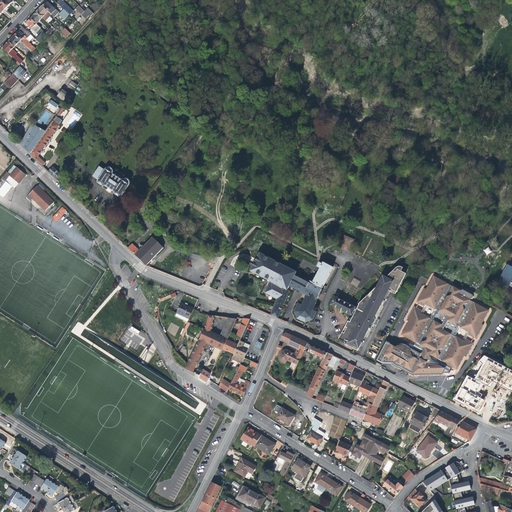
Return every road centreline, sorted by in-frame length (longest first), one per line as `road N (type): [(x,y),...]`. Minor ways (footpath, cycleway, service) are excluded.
road 1 (residential): [(487,427),(280,324)]
road 2 (residential): [(117,245),(115,265),(169,361),(241,411)]
road 3 (residential): [(280,324),(143,270),(117,245)]
road 4 (residential): [(241,411),(393,506)]
road 5 (tertiary): [(0,415),(148,511)]
road 6 (residential): [(117,245),(0,133)]
